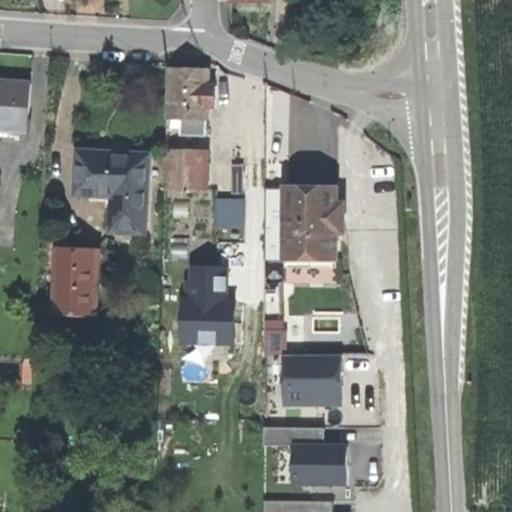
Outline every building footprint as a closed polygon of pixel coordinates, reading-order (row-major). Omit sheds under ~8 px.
[(206,121),(209,121),(209,107),(216,107),(216,89),(209,89),(209,70),(194,70),(170,69),(169,120),(183,120),(206,121)] [(9,131),(28,133),(31,83),(0,80),(0,137),(3,138),(9,138),(9,131)] [(206,135),(206,121),(183,120),(182,135),(206,135)] [(166,190),(206,192),(207,151),(167,150),(166,190)] [(107,154),(78,152),(76,196),(111,197),(109,232),(146,234),(150,156),(107,154)] [(287,259),(288,188),(267,188),(266,259),(287,259)] [(337,189),(288,188),(287,259),(287,261),(337,262),(337,233),(344,233),(345,211),(337,211),(337,205),(337,189)] [(216,227),(245,227),(245,200),(217,200),(216,227)] [(95,317),(98,251),(94,251),(57,249),(54,314),(95,317)] [(228,269),(193,268),(193,282),(188,282),(187,299),(184,299),(183,342),(236,344),(237,301),(227,301),(227,286),(228,269)] [(266,321),(266,331),(284,331),(284,321),(266,321)] [(284,331),(266,331),(266,354),(284,354),(284,331)] [(286,404),(343,403),(343,379),(343,356),(286,356),(286,404)] [(61,413),(80,413),(80,376),(61,376),(61,413)] [(265,446),(295,446),(324,446),(325,428),(265,428),(265,446)] [(295,484),(348,484),(348,455),(348,447),(324,446),(295,446),(295,484)] [(264,511),(334,511),(334,501),(264,501),(264,511)]
